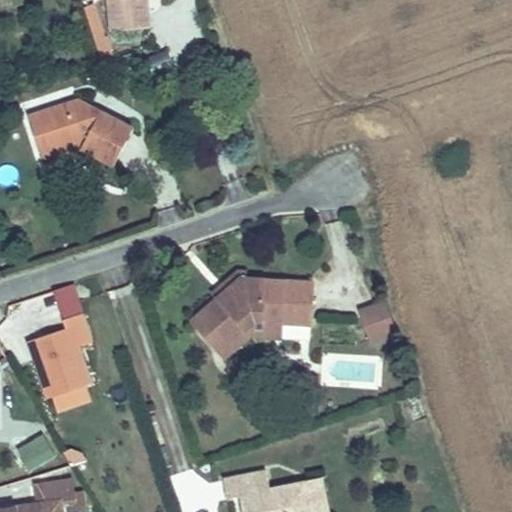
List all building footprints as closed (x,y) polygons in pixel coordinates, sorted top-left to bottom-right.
[(30,118),(40,148),(73,137),(84,143),(80,154),(120,174),(139,134),(78,103),(66,106),(71,118),(51,124),(47,113),(30,118)] [(66,106),(47,113),(51,124),(71,118),(66,106)] [(73,137),(40,148),(46,164),(80,154),(84,143),(73,137)] [(292,316),(319,317),(321,287),(240,282),(194,325),(222,357),(253,328),(292,329),(292,316)] [(372,345),(399,335),(386,299),(359,310),(372,345)] [(318,331),(319,317),(292,316),(292,329),(318,331)] [(81,345),(93,341),(87,318),(29,333),(50,415),(96,403),(81,345)] [(47,436),(15,447),(24,472),(55,462),(47,436)] [(316,511),(309,483),(273,491),(268,474),(224,484),(228,501),(245,498),(248,511),(316,511)] [(334,511),(326,479),(309,483),(316,511),(334,511)] [(60,511),(57,493),(0,502),(0,511),(60,511)]
